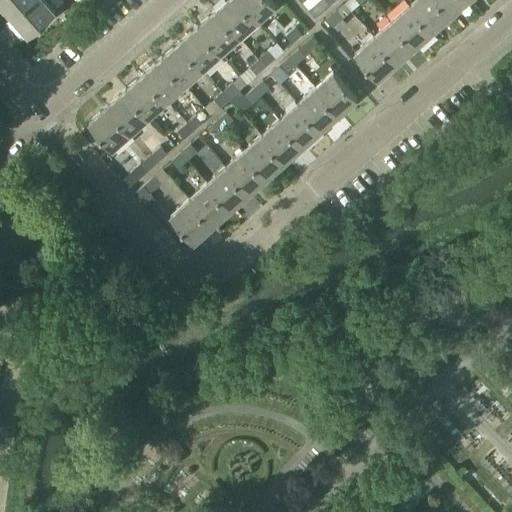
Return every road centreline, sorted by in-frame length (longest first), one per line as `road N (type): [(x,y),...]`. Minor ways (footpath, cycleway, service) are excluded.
road 1 (unclassified): [(511,15),(214,266),(169,268),(39,115)]
road 2 (residential): [(39,115),(163,0)]
